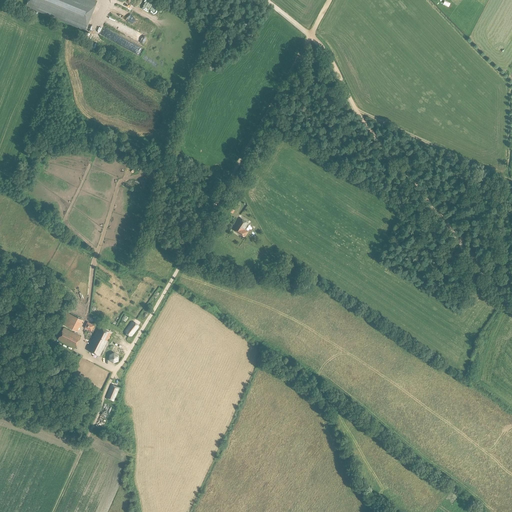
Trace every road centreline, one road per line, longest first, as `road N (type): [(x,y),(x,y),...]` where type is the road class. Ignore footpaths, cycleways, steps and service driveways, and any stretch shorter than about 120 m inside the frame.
road 1 (track): [(511,305),(365,122),(329,54),(267,0)]
road 2 (track): [(52,511),(105,390),(144,326)]
road 3 (track): [(511,180),(358,111)]
